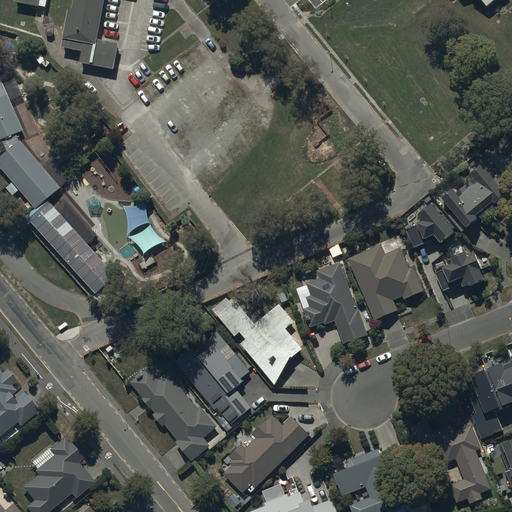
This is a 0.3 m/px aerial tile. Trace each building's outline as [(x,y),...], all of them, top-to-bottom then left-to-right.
[(16,0),(16,3),(39,8),(40,0),(77,0),(75,13),(71,12),(64,49),(84,53),(82,64),(114,70),(119,46),(98,42),(106,0),(16,0)] [(16,20),(14,30),(34,33),(36,23),(16,20)] [(1,78),(0,78),(0,142),(4,141),(17,135),(24,132),(1,78)] [(211,174),(241,149),(234,140),(237,138),(249,153),(257,148),(236,121),(227,127),(230,130),(190,162),(197,172),(204,166),(211,174)] [(37,210),(62,190),(22,143),(20,144),(17,135),(4,141),(9,154),(0,161),(0,166),(13,183),(37,210)] [(511,148),(508,152),(503,146),(490,157),(501,170),(493,176),(484,165),(443,199),(452,210),(448,212),(462,228),(465,225),(467,227),(478,218),(476,216),(478,214),(482,218),(495,207),(492,203),(494,201),(496,203),(507,194),(503,188),(511,182),(511,183),(511,148)] [(241,149),(211,174),(217,182),(248,158),(241,149)] [(52,206),(33,224),(98,296),(117,279),(52,206)] [(442,218),(432,206),(419,218),(424,223),(419,226),(418,223),(408,229),(416,247),(435,237),(442,245),(457,231),(444,216),(442,218)] [(382,248),(349,263),(376,325),(399,315),(394,303),(403,299),(405,303),(425,295),(415,272),(411,274),(401,252),(387,258),(382,248)] [(443,269),(436,272),(444,290),(462,282),(464,287),(467,286),(469,290),(485,283),(480,272),(482,271),(476,255),(468,259),(466,255),(451,261),(453,266),(444,270),(443,269)] [(326,328),(336,325),(344,348),(369,339),(359,312),(358,313),(344,274),(308,287),(312,299),(307,301),(311,311),(305,313),(311,331),(325,326),(326,328)] [(228,302),(214,314),(237,340),(241,336),(247,344),(242,348),(276,389),(293,363),(304,354),(287,333),(295,326),(281,308),(256,329),(235,304),(232,307),(228,302)] [(215,414),(218,411),(231,429),(253,412),(238,393),(245,387),(242,383),(251,376),(236,357),(228,363),(221,355),(228,349),(218,335),(178,367),(215,414)] [(511,362),(470,380),(474,388),(466,392),(476,416),(472,417),(481,439),(501,431),(494,415),(511,407),(511,362)] [(148,369),(130,385),(144,401),(142,402),(152,414),(153,413),(156,417),(153,419),(164,431),(166,430),(178,444),(176,445),(193,466),(212,450),(205,441),(219,430),(201,409),(199,411),(167,374),(159,381),(148,369)] [(0,440),(18,427),(21,430),(40,415),(24,395),(13,403),(10,400),(17,395),(13,390),(18,385),(8,372),(2,376),(0,373),(0,440)] [(257,492),(310,438),(291,420),(283,428),(273,418),(253,438),(257,442),(247,452),(243,448),(230,461),(233,464),(230,467),(232,469),(224,477),(244,496),(249,491),(252,494),(255,491),(257,492)] [(472,428),(455,435),(451,428),(435,435),(428,418),(408,426),(423,462),(441,455),(446,467),(456,463),(464,483),(449,489),(457,507),(468,502),(470,508),(483,502),(480,497),(492,492),(476,454),(482,452),(472,428)] [(34,503),(26,510),(27,511),(53,511),(71,498),(75,503),(96,486),(80,467),(84,463),(71,446),(70,447),(65,442),(50,454),(48,451),(31,465),(37,473),(35,475),(38,479),(23,490),(34,503)] [(355,469),(334,477),(343,498),(360,491),(361,496),(368,493),(370,499),(350,507),(351,511),(398,511),(401,511),(386,474),(410,465),(403,448),(380,457),(378,451),(352,462),(355,469)] [(267,510),(261,511),(336,511),(333,504),(314,511),(313,509),(308,511),(301,496),(298,497),(295,490),(289,492),(292,499),(289,500),(288,499),(266,508),(267,510)]
